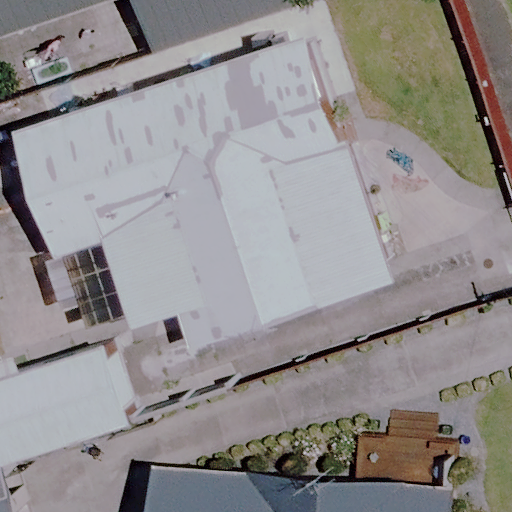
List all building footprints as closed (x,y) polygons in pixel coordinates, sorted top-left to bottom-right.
[(306,1),(305,0),(0,0),(0,35),(113,0),(148,0),(163,45),(306,1)] [(408,273),(323,25),(27,127),(70,254),(118,237),(147,322),(192,307),(204,343),(408,273)] [(141,419),(112,331),(0,367),(0,424),(12,461),(141,419)] [(460,511),(462,479),(172,467),(169,511),(460,511)] [(0,511),(22,511),(16,489),(0,494),(0,511)]
